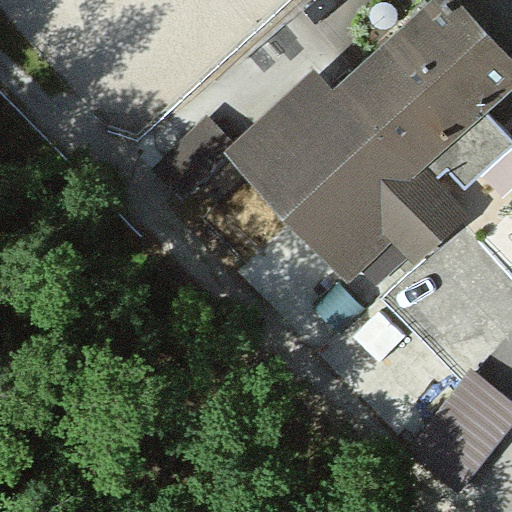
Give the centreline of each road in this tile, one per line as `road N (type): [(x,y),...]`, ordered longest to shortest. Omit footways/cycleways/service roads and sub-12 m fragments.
road 1 (track): [(0,64),(451,511)]
road 2 (residential): [(498,511),(511,480),(511,0)]
